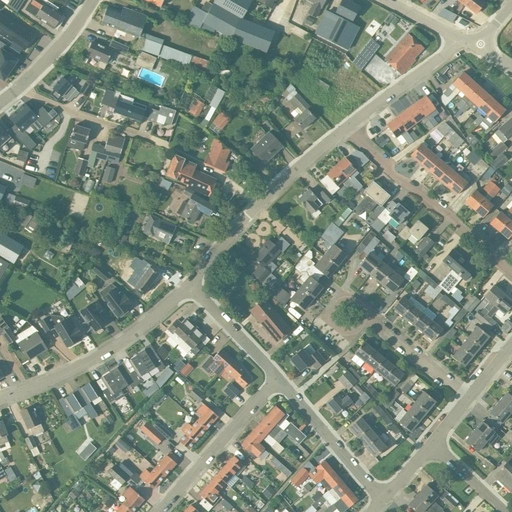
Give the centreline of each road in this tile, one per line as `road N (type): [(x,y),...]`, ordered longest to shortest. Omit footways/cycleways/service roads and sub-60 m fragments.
road 1 (residential): [(187,286),(279,180),(345,128)]
road 2 (residential): [(511,273),(345,128)]
road 3 (residential): [(0,399),(108,350),(187,286)]
road 4 (residential): [(157,511),(276,378)]
road 5 (residential): [(382,500),(276,378)]
road 6 (residential): [(164,145),(65,109),(24,83)]
road 7 (residential): [(345,128),(448,50),(454,37)]
road 8 (residential): [(469,396),(366,316)]
road 9 (residential): [(276,378),(187,286)]
